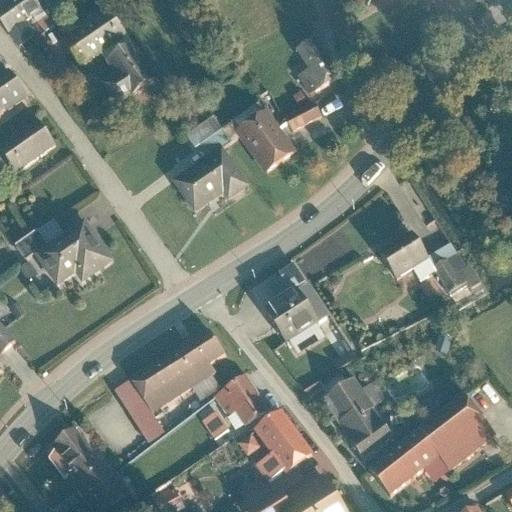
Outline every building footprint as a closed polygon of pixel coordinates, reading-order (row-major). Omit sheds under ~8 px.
[(0,32),(4,39),(39,17),(27,0),(19,0),(0,13),(0,32)] [(77,73),(124,43),(104,13),(58,43),(77,73)] [(317,44),(297,55),(309,75),(300,80),(313,101),(341,84),(317,44)] [(159,87),(133,46),(101,66),(110,81),(97,89),(113,115),(159,87)] [(0,120),(27,101),(7,73),(0,77),(0,120)] [(303,96),(292,102),(297,111),(280,121),(293,143),(321,126),(303,96)] [(62,148),(41,114),(0,139),(0,171),(7,182),(62,148)] [(257,114),(228,134),(260,180),(289,160),(257,114)] [(244,194),(221,156),(166,190),(185,221),(215,203),(219,209),(244,194)] [(111,272),(81,225),(55,240),(28,258),(51,295),(72,281),(79,292),(111,272)] [(55,240),(48,228),(8,254),(16,266),(28,258),(55,240)] [(407,235),(373,255),(391,286),(425,267),(407,235)] [(431,272),(449,301),(476,284),(467,269),(452,278),(443,264),(431,272)] [(275,355),(325,322),(306,292),(256,325),(275,355)] [(0,357),(10,349),(0,336),(0,357)] [(210,370),(222,363),(205,337),(128,387),(151,423),(216,380),(210,370)] [(264,411),(243,383),(214,404),(222,415),(204,428),(216,445),(264,411)] [(390,439),(351,384),(319,407),(358,462),(390,439)] [(128,387),(110,399),(144,451),(162,440),(151,423),(128,387)] [(492,444),(456,399),(358,476),(381,505),(430,465),(444,482),(492,444)] [(305,463),(276,422),(250,440),(265,461),(248,472),(262,493),(305,463)] [(77,436),(42,461),(78,511),(108,511),(123,502),(77,436)] [(470,470),(476,482),(495,473),(489,461),(470,470)] [(345,511),(323,479),(281,508),(275,500),(257,511),(345,511)] [(181,488),(157,499),(162,511),(186,511),(191,510),(181,488)]
